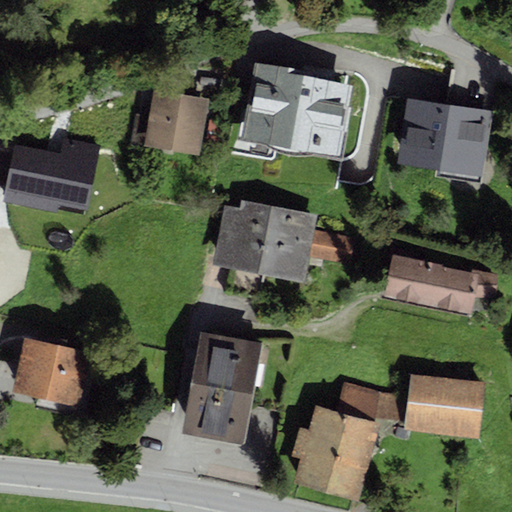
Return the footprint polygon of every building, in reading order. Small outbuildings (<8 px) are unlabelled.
[(319,73),(254,61),(240,138),(339,157),(343,131),(347,132),(351,106),(349,105),(352,84),(318,78),(319,73)] [(445,103),(407,98),(397,164),(483,175),(495,86),(463,72),(451,68),(445,103)] [(207,99),(154,90),(148,126),(135,124),(131,146),(143,148),(144,144),(198,153),(207,99)] [(35,209),(85,218),(99,142),(62,135),(60,150),(13,142),(9,166),(0,164),(0,201),(4,203),(0,225),(0,227),(31,233),(35,209)] [(225,206),(213,265),(230,268),(225,294),(259,301),(264,275),(303,282),(308,257),(314,229),(316,215),(241,200),(239,209),(225,206)] [(357,238),(314,229),(308,257),(351,266),(357,238)] [(389,253),(392,254),(384,295),(471,315),(474,298),(497,295),(497,274),(471,269),(471,272),(441,266),(442,264),(416,258),(417,253),(390,247),(389,253)] [(262,342),(200,331),(181,432),(243,443),(262,342)] [(24,338),(13,391),(79,404),(89,351),(65,347),(66,340),(48,336),(47,343),(24,338)] [(483,381),(410,373),(408,395),(380,392),(375,417),(405,421),(404,431),(480,437),(483,381)] [(336,411),(315,405),(308,429),(299,427),(291,456),(300,458),(293,483),(357,502),(378,423),(374,422),(375,417),(380,392),(343,382),(336,411)]
